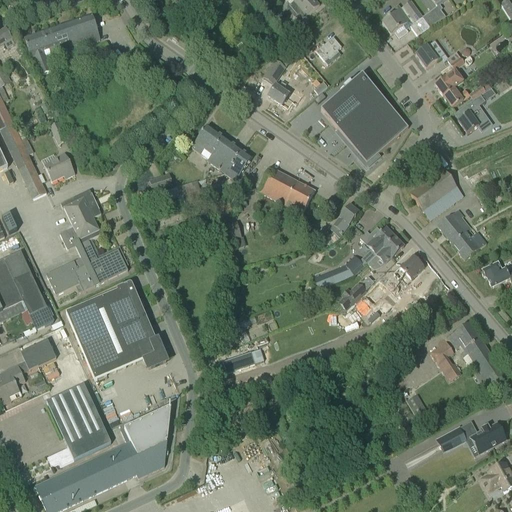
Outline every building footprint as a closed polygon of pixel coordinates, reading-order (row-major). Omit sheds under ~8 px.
[(264,0),(259,5),(265,12),(272,7),(265,0),(264,0)] [(286,10),(290,15),(307,0),(289,0),(286,3),(290,7),(286,10)] [(311,0),(307,0),(290,15),(294,20),(298,16),(302,21),(305,18),(306,18),(319,7),(313,0),(312,1),(311,0)] [(511,8),(508,1),(499,6),(511,26),(511,8)] [(402,14),(400,11),(398,8),(383,19),(386,22),(381,25),(391,38),(394,35),(399,42),(408,35),(406,32),(413,28),(413,27),(414,25),(422,35),(430,30),(422,20),(416,12),(410,4),(403,9),(405,12),(402,14)] [(445,19),(437,9),(430,14),(432,17),(426,22),(431,29),(445,19)] [(92,18),(57,29),(65,52),(70,50),(71,52),(100,42),(92,18)] [(15,46),(11,38),(6,29),(0,32),(0,46),(4,44),(7,51),(15,46)] [(65,52),(57,29),(23,40),(26,50),(30,60),(34,59),(40,77),(50,74),(45,59),(65,52)] [(297,50),(302,56),(314,46),(309,40),(297,50)] [(325,46),(316,54),(324,64),(327,61),(331,66),(340,58),(337,54),(338,53),(341,50),(333,40),(325,46)] [(427,49),(415,57),(425,72),(437,63),(431,55),(439,50),(434,44),(427,49)] [(462,53),(462,56),(463,59),(467,59),(470,58),(470,54),(468,51),(465,51),(462,53)] [(446,62),(450,68),(459,61),(455,55),(446,62)] [(263,80),(273,88),(289,64),(280,58),(276,64),(275,63),(263,80)] [(454,72),(454,73),(464,67),(459,61),(450,68),(453,73),(454,72)] [(345,63),(336,71),(341,76),(349,69),(345,63)] [(0,89),(10,84),(2,69),(0,70),(0,69),(0,89)] [(454,73),(454,72),(453,73),(445,79),(434,87),(443,99),(453,91),(453,92),(463,85),(454,73)] [(408,130),(362,77),(320,113),(366,166),(408,130)] [(276,88),(268,100),(281,108),(289,97),(288,97),(294,89),(287,84),(281,92),(276,88)] [(484,85),(470,95),(475,102),(480,98),(486,94),(491,90),(488,87),(484,85)] [(453,91),(443,99),(451,112),(462,104),(462,103),(469,99),(465,93),(458,98),(453,92),(453,91)] [(463,110),(454,116),(459,122),(457,123),(467,137),(468,136),(478,129),(485,124),(480,118),(474,123),(469,116),(485,105),(480,98),(475,102),(463,110)] [(0,135),(32,202),(46,196),(28,158),(27,158),(20,143),(22,143),(1,101),(0,101),(0,100),(0,135)] [(58,111),(53,113),(59,126),(65,139),(70,137),(58,111)] [(49,130),(58,149),(67,145),(65,139),(59,126),(49,130)] [(207,163),(224,175),(240,152),(207,128),(191,150),(199,156),(201,157),(202,156),(208,161),(207,163)] [(27,140),(22,143),(20,143),(27,158),(28,158),(33,155),(27,140)] [(240,152),(224,175),(235,184),(252,161),(240,152)] [(56,163),(44,169),(51,185),(64,179),(65,182),(75,177),(64,156),(55,160),(56,163)] [(424,187),(410,197),(429,224),(463,199),(439,166),(419,181),(424,187)] [(282,210),(284,211),(287,203),(294,207),(291,212),(302,218),(310,203),(314,194),(271,171),(259,195),(283,207),(282,210)] [(172,189),(169,177),(149,183),(153,195),(172,189)] [(182,207),(221,196),(219,186),(179,197),(182,207)] [(75,249),(77,255),(91,249),(88,243),(102,236),(100,232),(99,232),(93,220),(101,217),(97,210),(93,208),(91,202),(92,199),(89,193),(80,197),(62,205),(64,210),(66,210),(75,229),(59,236),(67,253),(75,249)] [(349,207),(333,227),(342,235),(359,214),(349,207)] [(237,217),(234,209),(215,214),(217,222),(237,217)] [(259,218),(264,234),(294,225),(292,216),(281,219),(279,212),(259,218)] [(459,221),(462,218),(458,213),(437,229),(464,263),(485,247),(476,235),(473,237),(459,221)] [(0,240),(16,234),(10,217),(0,220),(0,240)] [(221,229),(225,245),(243,239),(241,240),(237,225),(221,229)] [(374,260),(394,240),(385,230),(381,235),(376,230),(369,237),(366,234),(359,241),(371,253),(369,255),(373,260),(374,260)] [(334,236),(327,241),(330,246),(337,241),(334,236)] [(318,244),(322,250),(328,247),(325,240),(318,244)] [(392,261),(396,256),(403,249),(402,248),(403,246),(400,243),(398,244),(394,240),(374,260),(373,260),(367,267),(373,273),(380,270),(384,268),(391,260),(392,261)] [(97,262),(91,249),(77,255),(80,261),(75,263),(47,276),(57,297),(81,286),(84,293),(80,295),(94,289),(94,288),(97,287),(98,287),(127,274),(118,253),(97,262)] [(45,311),(19,255),(0,263),(0,325),(27,313),(29,318),(45,311)] [(412,257),(392,275),(404,289),(424,271),(412,257)] [(345,268),(353,277),(354,278),(363,268),(355,259),(345,268)] [(511,284),(511,273),(506,276),(504,271),(501,272),(497,265),(481,273),(485,281),(486,281),(491,291),(509,282),(511,285),(511,284)] [(157,343),(156,344),(142,311),(141,310),(139,310),(137,306),(138,305),(138,303),(132,287),(130,286),(128,286),(125,287),(116,291),(117,294),(66,315),(94,383),(144,362),(148,371),(166,364),(157,343)] [(366,295),(357,286),(349,293),(348,292),(340,299),(342,300),(337,305),(346,314),(366,295)] [(474,366),(469,370),(484,394),(505,380),(468,325),(453,335),(448,339),(455,351),(461,347),(474,366)] [(406,344),(405,346),(409,348),(413,340),(409,338),(408,338),(406,344)] [(55,361),(47,343),(20,355),(25,365),(0,376),(0,383),(1,386),(0,386),(0,403),(2,409),(21,400),(16,388),(25,384),(21,377),(55,361)] [(430,355),(449,385),(461,377),(454,366),(452,367),(447,360),(454,355),(446,344),(430,355)] [(55,401),(46,405),(67,451),(47,461),(51,470),(58,466),(60,469),(111,446),(83,387),(55,401)] [(430,420),(417,397),(406,404),(419,427),(430,420)] [(35,490),(45,511),(63,511),(136,478),(138,482),(164,469),(171,409),(120,433),(127,447),(35,490)] [(436,443),(443,456),(470,441),(472,445),(477,443),(484,454),(505,443),(504,440),(506,439),(502,433),(500,434),(496,426),(488,431),(487,429),(481,432),(482,434),(477,437),(470,425),(436,443)] [(511,491),(511,478),(505,466),(487,475),(489,478),(485,480),(491,490),(493,488),(495,492),(500,489),(504,496),(511,491)]
